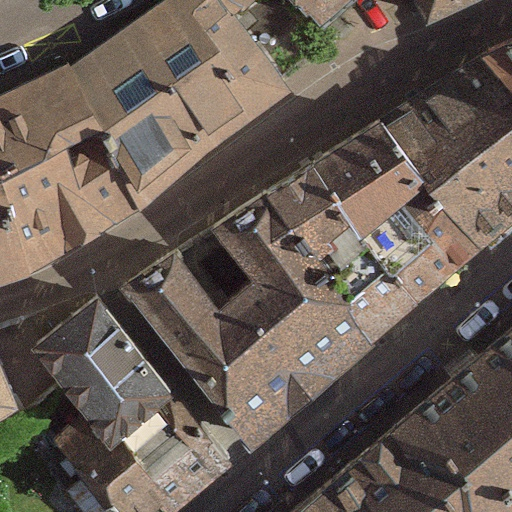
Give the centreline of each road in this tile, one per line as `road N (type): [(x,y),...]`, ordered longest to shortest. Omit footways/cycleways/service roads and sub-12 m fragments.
road 1 (residential): [(511,15),(297,125),(98,272),(0,309)]
road 2 (residential): [(239,511),(511,273)]
